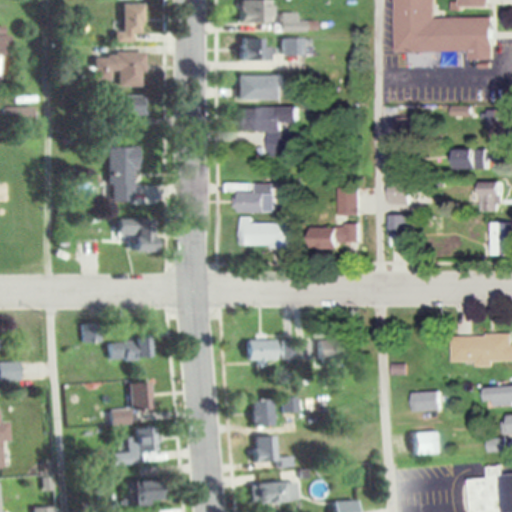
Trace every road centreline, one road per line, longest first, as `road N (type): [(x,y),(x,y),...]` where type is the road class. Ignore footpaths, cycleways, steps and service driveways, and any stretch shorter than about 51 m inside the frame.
road 1 (residential): [(210,511),(193,285),(191,0)]
road 2 (residential): [(511,287),(0,286)]
